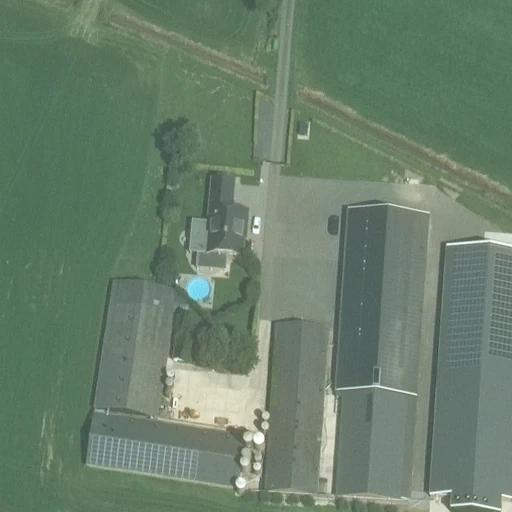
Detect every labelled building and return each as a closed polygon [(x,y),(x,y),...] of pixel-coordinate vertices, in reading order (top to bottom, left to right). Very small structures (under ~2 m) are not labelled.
[(234,183),(213,182),(210,225),(192,224),(190,254),(199,255),(227,257),(243,258),(245,233),(247,233),(248,214),(232,213),(234,183)] [(411,503),(431,219),(350,214),(338,395),(343,395),(336,497),(411,503)] [(511,254),(447,250),(430,498),(452,500),(451,511),(501,511),(502,503),(511,504),(511,254)] [(114,285),(96,411),(157,420),(176,294),(114,285)] [(178,322),(173,363),(196,366),(202,325),(178,322)] [(319,498),(329,331),(276,327),(265,494),(319,498)] [(243,439),(95,417),(87,468),(235,490),(237,480),(239,480),(240,472),(238,472),(240,457),(243,457),(244,449),(241,449),(243,439)]
